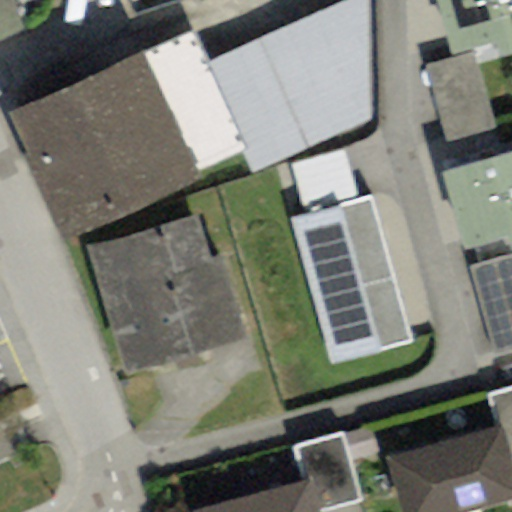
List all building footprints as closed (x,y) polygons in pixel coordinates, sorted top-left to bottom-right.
[(367,0),(352,0),(205,63),(244,149),(240,151),(252,178),(371,124),(367,0)] [(511,0),(433,0),(450,59),(474,53),(476,64),(495,59),(511,53),(511,0)] [(144,55),(6,114),(66,248),(202,181),(196,170),(240,151),(244,149),(205,63),(192,34),(144,55)] [(494,129),(476,64),(474,53),(450,59),(423,66),(444,142),(494,129)] [(345,151),(290,165),(302,214),(357,201),(345,151)] [(511,153),(441,173),(462,251),(504,239),(508,253),(511,252),(511,153)] [(302,214),(290,218),(331,366),(413,344),(373,196),(357,201),(302,214)] [(197,352),(245,338),(222,257),(210,261),(197,215),(86,246),(123,376),(172,362),(175,373),(201,366),(197,352)] [(511,255),(471,267),(494,351),(511,346),(511,255)] [(503,425),(511,458),(511,388),(488,395),(497,427),(503,425)] [(385,459),(400,511),(467,511),(511,499),(511,459),(511,458),(503,425),(497,427),(385,459)] [(310,480),(318,511),(321,511),(361,501),(342,433),(290,447),(300,483),(310,480)] [(300,483),(192,511),(191,511),(318,511),(310,480),(300,483)]
